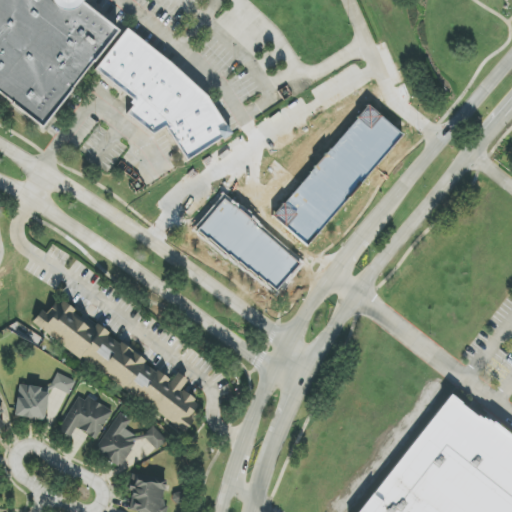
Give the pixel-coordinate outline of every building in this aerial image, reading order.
[(0,0),(0,89),(49,128),(126,30),(91,2),(91,0),(0,0)] [(131,29),(100,70),(136,99),(134,104),(137,107),(131,114),(157,136),(170,127),(192,160),(236,134),(213,97),(173,61),(131,29)] [(31,324),(186,432),(194,420),(189,418),(200,403),(181,390),(187,381),(174,371),(169,378),(62,304),(60,307),(54,303),(47,313),(41,310),(31,324)] [(75,380),(55,374),(51,388),(71,394),(75,380)] [(14,416),(44,421),(49,391),(19,385),(14,416)] [(80,394),(58,433),(69,439),(76,428),(96,440),(112,412),(80,394)] [(511,511),(511,446),(449,397),(358,511),(511,511)] [(0,429),(8,424),(0,413),(0,429)] [(166,438),(143,425),(142,427),(117,413),(95,454),(121,469),(138,438),(159,450),(166,438)] [(129,511),(166,511),(167,505),(162,505),(165,482),(131,478),(129,491),(131,491),(129,511)]
